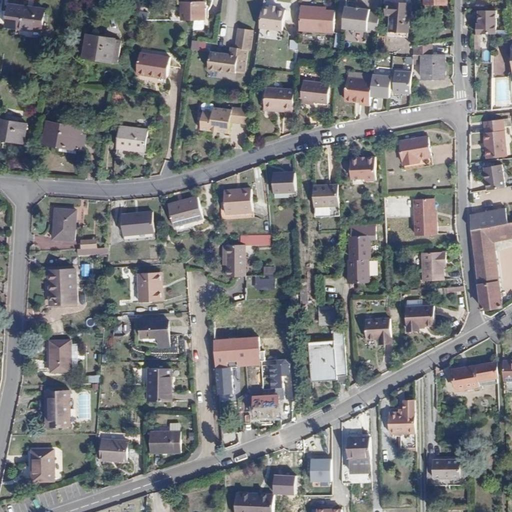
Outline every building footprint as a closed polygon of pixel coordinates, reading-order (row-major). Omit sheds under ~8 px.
[(448,0),(425,0),(426,9),(437,9),(437,4),(448,4),(448,0)] [(410,32),(412,3),(387,1),(386,15),(391,15),(390,31),(410,32)] [(183,19),(196,19),(196,29),(206,28),(205,2),(183,3),(183,19)] [(19,28),(25,5),(10,3),(7,26),(19,28)] [(34,30),(39,7),(25,5),(19,28),(34,30)] [(266,7),(258,6),(256,27),(279,28),(280,8),(272,8),(266,7)] [(46,8),(39,7),(34,30),(43,31),(46,8)] [(369,9),(346,7),(344,28),(367,31),(369,9)] [(314,11),(300,10),(300,35),(335,35),(334,13),(325,13),(315,13),(314,11)] [(497,35),(497,10),(476,10),(476,35),(497,35)] [(153,11),(140,12),(138,20),(153,20),(153,11)] [(241,45),(238,66),(244,67),(245,45),(248,45),(249,25),(234,24),(233,44),(241,45)] [(97,58),(100,36),(88,34),(85,55),(97,58)] [(96,60),(119,63),(123,40),(116,40),(117,38),(100,36),(97,58),(96,60)] [(192,41),(191,50),(202,51),(203,41),(192,41)] [(235,66),(238,66),(241,45),(233,44),(233,51),(209,49),(207,66),(235,69),(235,66)] [(434,44),(415,47),(414,55),(423,55),(423,79),(446,79),(446,55),(433,55),(434,44)] [(149,73),(169,75),(171,57),(141,52),(138,74),(149,75),(149,73)] [(395,93),(412,94),(413,72),(396,71),(395,93)] [(393,76),(374,74),(373,80),(372,95),(391,97),(393,76)] [(372,95),(373,80),(348,77),(346,97),(357,98),(357,95),(361,96),(360,98),(372,100),(372,95)] [(282,107),(300,108),(300,93),(300,87),(271,87),(271,110),(282,110),(282,107)] [(332,89),(321,88),(321,91),(303,92),(302,107),(315,109),(329,110),(332,89)] [(234,118),(241,119),(242,108),(235,107),(234,110),(234,118)] [(241,119),(249,119),(250,109),(242,108),(241,119)] [(206,113),(204,122),(205,122),(204,132),(232,134),(234,118),(234,110),(215,109),(214,114),(206,113)] [(27,122),(0,117),(0,138),(24,143),(27,122)] [(505,117),(486,119),(487,130),(485,130),(487,140),(488,140),(488,145),(487,145),(488,156),(509,155),(505,117)] [(83,127),(48,121),(45,143),(79,149),(83,127)] [(149,129),(120,126),(118,149),(146,152),(149,129)] [(431,136),(424,137),(425,166),(435,165),(431,136)] [(425,166),(424,137),(403,140),(407,168),(425,166)] [(378,157),(369,158),(369,160),(362,160),(362,158),(353,159),(354,180),(368,179),(368,181),(379,181),(378,157)] [(487,190),(506,187),(503,164),(484,167),(487,190)] [(297,191),(296,173),(274,174),(275,192),(297,191)] [(339,186),(326,186),(327,190),(328,208),(340,207),(339,186)] [(253,189),(226,190),(227,219),(254,218),(253,189)] [(327,190),(314,190),(315,209),(328,208),(327,190)] [(205,218),(199,196),(169,204),(175,226),(205,218)] [(428,235),(427,199),(416,199),(417,235),(428,235)] [(435,199),(427,199),(428,235),(438,234),(438,215),(435,215),(435,212),(435,199)] [(472,232),(483,310),(504,307),(494,242),(511,238),(511,222),(508,223),(506,208),(471,215),(472,232)] [(78,210),(56,209),(55,240),(76,241),(78,210)] [(156,232),(153,211),(123,214),(125,236),(156,232)] [(376,228),(352,228),(352,236),(349,237),(349,244),(351,244),(351,249),(349,249),(349,259),(347,260),(347,271),(349,270),(348,276),(347,276),(347,283),(366,284),(367,261),(369,261),(370,241),(376,242),(376,228)] [(241,245),(271,244),(271,234),(241,234),(241,245)] [(97,238),(78,240),(80,255),(108,253),(108,246),(98,248),(97,238)] [(246,245),(227,245),(228,276),(247,276),(246,245)] [(448,253),(429,253),(430,281),(445,280),(444,267),(444,263),(448,263),(448,253)] [(275,273),(275,265),(264,265),(264,274),(275,273)] [(76,269),(49,270),(50,283),(51,283),(52,305),(78,304),(76,269)] [(165,301),(164,289),(161,290),(160,272),(139,274),(140,302),(165,301)] [(268,286),(268,276),(256,275),(255,285),(268,286)] [(308,279),(300,279),(301,304),(309,303),(308,279)] [(247,305),(231,306),(230,312),(214,313),(220,395),(221,395),(230,394),(235,394),(232,360),(261,358),(260,337),(281,335),(279,308),(247,310),(247,305)] [(437,306),(409,307),(410,329),(421,329),(422,326),(438,325),(437,306)] [(292,307),(279,308),(281,335),(294,335),(292,307)] [(336,307),(320,308),(321,325),(337,324),(336,307)] [(170,320),(142,322),(142,338),(160,337),(161,347),(171,347),(170,320)] [(382,350),(391,349),(390,326),(363,327),(363,346),(377,346),(381,345),(382,350)] [(348,375),(344,330),(335,331),(336,342),(310,345),(312,380),(338,377),(338,376),(348,375)] [(72,340),(47,341),(48,362),(51,362),(52,372),(79,371),(78,344),(72,344),(72,340)] [(499,362),(497,362),(453,370),(456,391),(481,387),(481,386),(499,383),(499,362)] [(285,399),(283,365),(272,365),(273,388),(277,388),(277,395),(255,396),(256,418),(281,417),(280,399),(285,399)] [(173,401),(172,369),(149,369),(149,402),(173,401)] [(72,425),(71,391),(47,392),(48,409),(52,408),(53,426),(72,425)] [(231,402),(230,394),(221,395),(222,403),(231,402)] [(399,447),(416,447),(416,411),(414,411),(414,399),(413,398),(413,397),(406,397),(406,399),(404,399),(404,408),(404,411),(399,411),(389,411),(389,430),(398,431),(399,447)] [(152,453),(183,452),(182,431),(151,432),(152,453)] [(350,471),(372,470),(371,436),(349,437),(350,471)] [(128,462),(129,441),(104,440),(103,460),(128,462)] [(56,481),(56,449),(33,450),(33,482),(56,481)] [(332,458),(312,458),(312,481),(332,481),(332,458)] [(438,459),(438,478),(462,477),(461,459),(438,459)] [(297,474),(276,473),(275,494),(296,494),(297,474)] [(274,511),(275,495),(238,493),(236,511),(274,511)]
